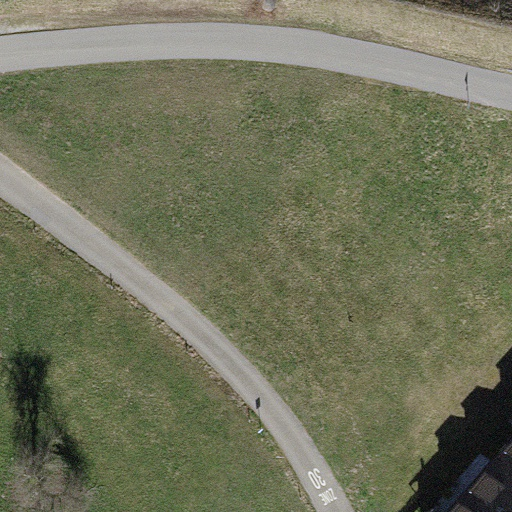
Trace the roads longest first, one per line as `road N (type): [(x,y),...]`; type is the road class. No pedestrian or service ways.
road 1 (track): [(511,91),(262,42),(154,40),(0,55)]
road 2 (track): [(0,178),(184,317),(321,475)]
